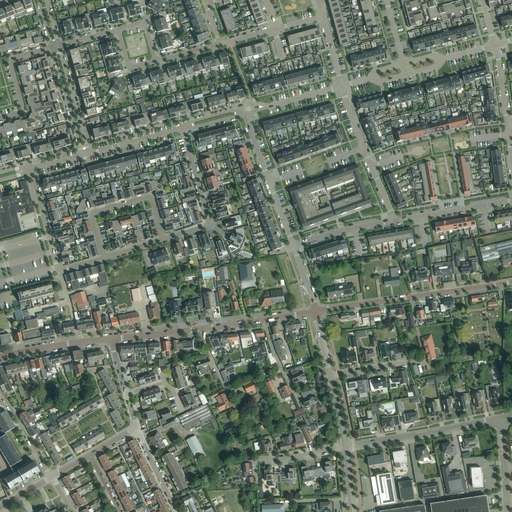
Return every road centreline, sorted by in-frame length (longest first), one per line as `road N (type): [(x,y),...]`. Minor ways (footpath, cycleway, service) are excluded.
road 1 (tertiary): [(315,311),(511,282)]
road 2 (residential): [(345,446),(501,418)]
road 3 (residential): [(105,259),(95,211),(148,200),(162,240)]
road 4 (residential): [(180,129),(207,220),(162,240)]
road 5 (residential): [(387,221),(511,203)]
